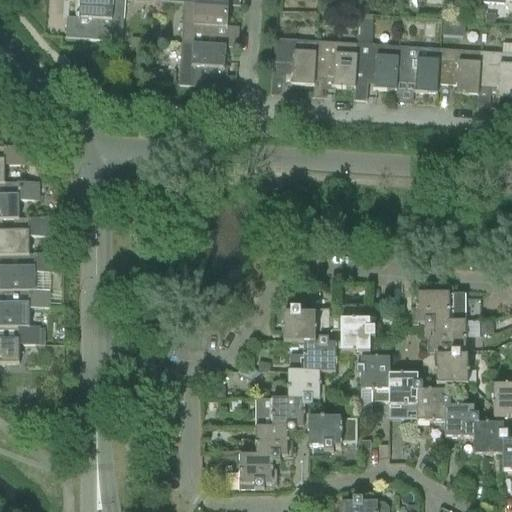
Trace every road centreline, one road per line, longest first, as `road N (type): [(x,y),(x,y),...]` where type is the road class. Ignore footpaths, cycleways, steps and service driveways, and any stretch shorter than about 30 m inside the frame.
road 1 (unclassified): [(511,176),(86,157)]
road 2 (residential): [(195,366),(190,492),(201,499),(230,510),(276,511),(387,473),(425,489)]
road 3 (unclassified): [(511,123),(248,107),(253,0)]
road 4 (residential): [(195,366),(236,355),(284,278),(308,271),(473,282),(511,298)]
road 5 (tertiary): [(92,362),(86,157)]
road 6 (tertiary): [(92,511),(92,362)]
road 7 (tertiary): [(86,157),(0,57)]
